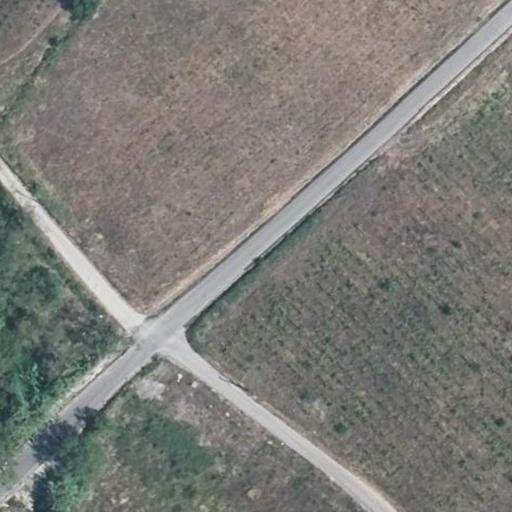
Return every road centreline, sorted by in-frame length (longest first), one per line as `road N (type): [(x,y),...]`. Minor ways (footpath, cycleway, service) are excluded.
road 1 (tertiary): [(161,338),(511,13)]
road 2 (unclassified): [(387,511),(161,338)]
road 3 (unclassified): [(161,338),(121,309),(0,166)]
road 4 (tertiary): [(0,481),(161,338)]
